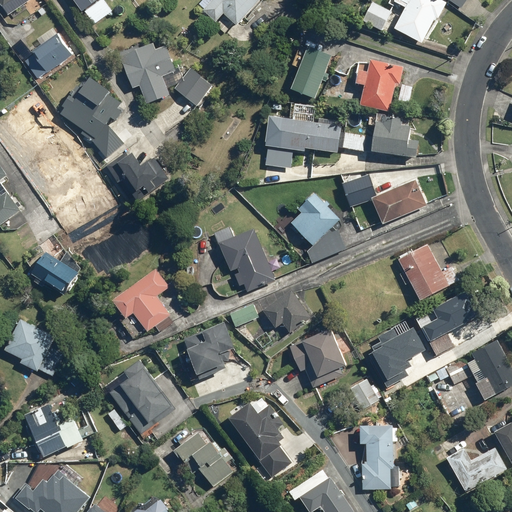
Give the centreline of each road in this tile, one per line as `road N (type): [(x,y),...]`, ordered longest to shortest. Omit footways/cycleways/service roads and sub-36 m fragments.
road 1 (residential): [(511,257),(487,213),(469,154),(476,79),(511,16)]
road 2 (unknown): [(463,63),(319,18)]
